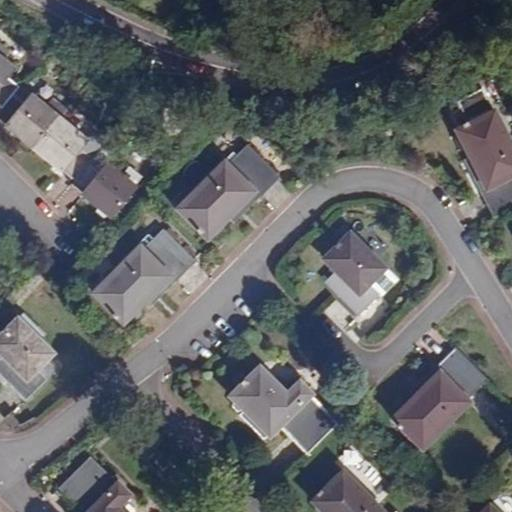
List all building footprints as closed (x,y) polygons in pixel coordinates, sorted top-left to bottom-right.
[(111,217),(143,181),(130,169),(123,177),(111,166),(103,175),(92,165),(96,160),(83,149),(90,140),(78,129),(85,122),(57,96),(48,103),(37,94),(30,102),(17,92),(25,85),(12,73),(19,65),(8,53),(14,45),(2,34),(0,35),(0,98),(6,104),(0,110),(0,111),(25,134),(23,141),(29,144),(34,143),(41,148),(39,154),(46,160),(52,159),(77,181),(74,184),(99,206),(98,213),(103,218),(109,216),(111,217)] [(483,170),(477,172),(490,199),(511,188),(511,130),(493,93),(491,94),(480,73),(454,85),(465,107),(454,113),(456,116),(451,121),(455,130),(463,131),(467,139),(469,139),(483,170)] [(251,186),(255,190),(275,169),(244,139),(225,158),(221,156),(175,202),(205,232),(209,229),(216,232),(222,225),(221,217),(227,211),(251,186)] [(461,143),(477,172),(483,170),(469,139),(467,139),(461,143)] [(232,215),(255,190),(251,186),(227,211),(232,215)] [(342,231),(367,253),(372,248),(347,226),(342,231)] [(138,304),(144,298),(167,273),(173,277),(192,257),(160,227),(141,247),(137,244),(93,289),(123,318),(126,316),(134,319),(140,312),(138,304)] [(381,267),(367,253),(342,231),(317,257),(331,270),(343,283),(333,293),(353,313),(373,292),(365,283),(381,267)] [(320,281),(333,293),(343,283),(331,270),(320,281)] [(167,273),(144,298),(149,302),(173,277),(167,273)] [(19,316),(42,338),(47,333),(24,311),(19,316)] [(16,366),(6,377),(25,397),(47,377),(38,367),(54,351),(42,338),(19,316),(0,333),(0,349),(4,354),(16,366)] [(436,369),(413,394),(406,402),(400,400),(391,410),(393,413),(391,416),(424,447),(469,398),(468,396),(488,375),(453,343),(433,365),(436,369)] [(0,357),(0,370),(6,377),(16,366),(4,354),(0,357)] [(255,399),(279,422),(290,413),(319,440),(349,409),(321,382),(322,380),(309,367),(296,379),(270,354),(240,384),(243,387),(242,395),(246,400),(255,399)] [(410,390),(413,394),(436,369),(433,365),(410,390)] [(275,426),(279,422),(255,399),(251,404),(275,426)] [(131,511),(122,502),(134,490),(122,477),(120,478),(93,452),(63,484),(88,510),(86,511),(131,511)] [(404,511),(400,507),(395,511),(391,511),(347,469),(317,498),(320,501),(319,510),(321,511),(404,511)] [(502,511),(491,501),(481,511),(502,511)]
